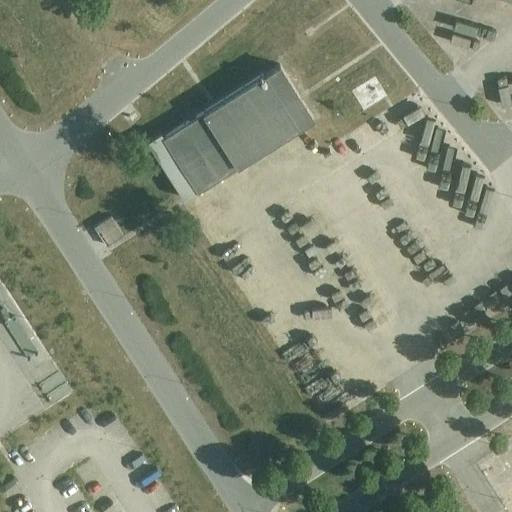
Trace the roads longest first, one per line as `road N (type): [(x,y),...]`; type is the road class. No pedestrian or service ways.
road 1 (unclassified): [(511,341),(244,511)]
road 2 (unknown): [(408,342),(255,155)]
road 3 (unclassified): [(351,511),(511,408)]
